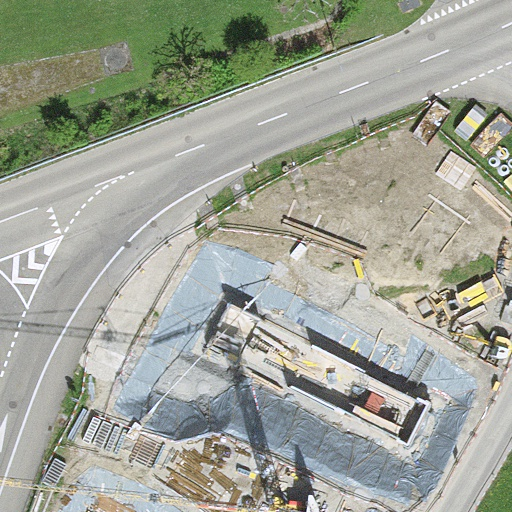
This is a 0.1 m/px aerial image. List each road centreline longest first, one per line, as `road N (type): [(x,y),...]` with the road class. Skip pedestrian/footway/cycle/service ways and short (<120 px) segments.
road 1 (secondary): [(511,31),(140,177)]
road 2 (motorway): [(36,353),(140,177)]
road 3 (secondary): [(140,177),(0,229)]
road 4 (unclassified): [(511,405),(456,511)]
